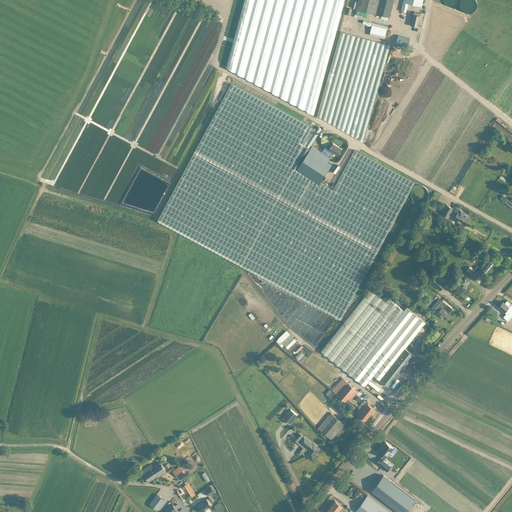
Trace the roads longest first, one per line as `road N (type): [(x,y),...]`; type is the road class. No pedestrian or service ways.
road 1 (unknown): [(511,232),(227,73)]
road 2 (tertiary): [(303,511),(511,272)]
road 3 (unclassified): [(0,444),(60,445),(115,479),(167,488),(187,511)]
